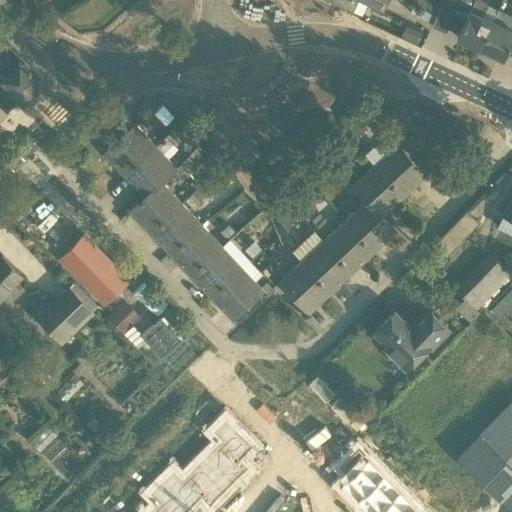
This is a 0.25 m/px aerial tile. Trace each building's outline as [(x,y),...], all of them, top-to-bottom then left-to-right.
[(330,0),(352,10),(353,10),(357,0),(330,0)] [(361,0),(383,10),(387,0),(361,0)] [(410,0),(409,5),(435,13),(438,0),(410,0)] [(449,25),(460,0),(442,0),(431,25),(446,32),(449,25)] [(460,0),(449,25),(460,30),(457,37),(480,48),(492,20),(481,15),(486,3),(480,0),(460,0)] [(511,14),(498,8),(492,20),(480,48),(503,59),(511,38),(511,14)] [(0,105),(6,111),(19,99),(22,102),(39,85),(39,76),(1,38),(0,38),(0,65),(4,70),(0,73),(0,105)] [(233,77),(239,84),(253,71),(249,67),(247,65),(233,77)] [(124,173),(155,144),(135,122),(104,152),(124,173)] [(176,166),(155,144),(124,173),(145,194),(160,179),(161,180),(176,166)] [(374,164),(403,195),(425,175),(396,144),(374,164)] [(366,199),(382,215),(403,195),(374,164),(353,184),(367,199),(366,199)] [(150,231),(181,202),(161,180),(160,179),(145,194),(130,209),(150,231)] [(345,219),(374,250),(395,230),(382,215),(366,199),(345,219)] [(511,200),(510,200),(503,214),(511,218),(511,200)] [(201,224),(181,202),(150,231),(170,252),(201,224)] [(445,256),(479,222),(466,210),(433,244),(445,256)] [(323,240),(352,271),(374,250),(345,219),(323,240)] [(201,224),(170,252),(191,274),(222,246),(201,224)] [(115,265),(112,262),(84,234),(61,257),(90,286),(102,275),(103,276),(115,265)] [(352,271),(323,240),(301,261),(330,291),(352,271)] [(242,267),(222,246),(191,274),(211,296),(242,267)] [(511,273),(511,271),(490,251),(455,287),(477,309),(511,273)] [(0,298),(24,274),(3,255),(0,257),(0,298)] [(301,261),(279,281),(308,312),(330,291),(301,261)] [(116,283),(138,306),(154,290),(133,267),(116,283)] [(242,267),(211,296),(232,318),(262,289),(242,267)] [(68,285),(36,315),(61,342),(93,312),(68,285)] [(410,325),(394,310),(373,331),(386,344),(385,345),(385,350),(405,369),(429,345),(431,348),(449,329),(428,307),(410,325)] [(161,316),(141,334),(145,339),(160,355),(180,337),(178,334),(187,326),(188,326),(172,308),(171,308),(162,316),(161,316)] [(0,354),(0,381),(14,367),(38,391),(46,383),(15,353),(7,361),(0,354)] [(511,397),(457,455),(502,498),(511,487),(511,397)] [(224,435),(205,454),(231,481),(250,462),(242,454),(254,442),(227,414),(215,426),(224,435)] [(45,420),(28,439),(65,473),(82,454),(45,420)] [(334,452),(324,461),(341,478),(368,451),(342,425),(325,442),(334,452)] [(368,451),(341,478),(358,495),(367,485),(377,495),(394,478),(368,451)] [(176,464),(164,477),(191,504),(203,492),(211,500),(212,500),(231,481),(205,454),(185,473),(176,464)] [(452,511),(463,511),(486,490),(458,462),(430,489),(452,511)] [(160,497),(145,511),(182,511),(191,504),(164,477),(152,489),(160,497)] [(386,504),(378,511),(411,511),(420,504),(394,478),(377,495),(386,504)]
